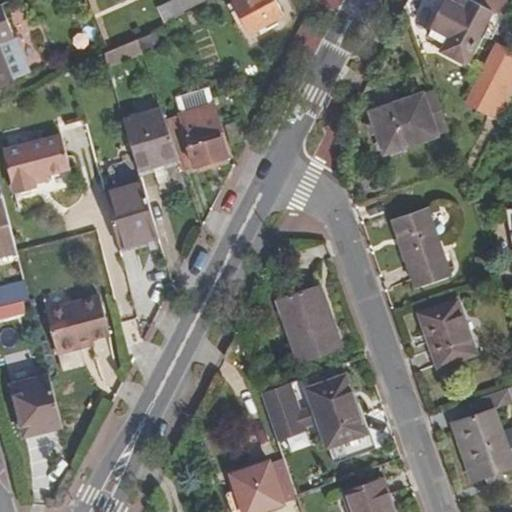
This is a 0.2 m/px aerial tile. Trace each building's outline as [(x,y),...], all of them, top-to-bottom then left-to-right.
[(3,2),(7,9),(19,4),(17,0),(7,0),(3,2)] [(173,0),(167,3),(174,17),(206,0),(173,0)] [(275,0),(235,0),(231,2),(249,34),(283,15),(275,0)] [(469,0),(445,0),(431,28),(448,36),(440,51),(464,63),(491,11),(469,0)] [(503,0),(469,0),(491,11),(502,17),(509,3),(503,0)] [(0,86),(16,80),(0,43),(16,37),(7,16),(0,19),(0,86)] [(142,53),(143,53),(160,43),(155,30),(138,40),(142,53)] [(104,52),(107,65),(142,53),(138,40),(107,51),(104,52)] [(466,102),(499,120),(511,95),(511,53),(495,45),(466,102)] [(227,77),(226,74),(209,79),(210,83),(227,77)] [(422,94),(368,112),(372,122),(365,124),(369,138),(376,137),(382,155),(436,137),(422,94)] [(123,119),(139,171),(177,159),(167,128),(161,108),(123,119)] [(214,113),(167,128),(177,159),(180,166),(181,170),(228,157),(214,113)] [(235,120),(225,122),(231,141),(241,139),(235,120)] [(36,187),(35,183),(34,178),(46,175),(71,168),(61,134),(2,150),(14,193),(36,187)] [(47,180),(46,175),(34,178),(35,183),(47,180)] [(119,248),(158,236),(142,181),(104,192),(119,248)] [(0,256),(17,252),(2,196),(0,196),(0,256)] [(426,212),(392,223),(414,285),(447,274),(426,212)] [(0,286),(0,307),(29,299),(24,280),(0,286)] [(318,285),(275,300),(298,364),(340,350),(318,285)] [(79,339),(91,336),(109,332),(100,295),(72,303),(47,311),(58,351),(58,350),(80,344),(79,339)] [(457,303),(418,316),(436,367),(475,354),(457,303)] [(85,362),(80,344),(58,350),(63,368),(85,362)] [(4,356),(10,380),(33,373),(27,350),(4,356)] [(23,436),(62,426),(49,374),(10,384),(23,436)] [(345,376),(306,390),(312,408),(298,412),(288,384),(260,394),(277,442),(305,432),(304,428),(317,424),(326,448),(365,435),(345,376)] [(476,416),(494,410),(511,404),(505,388),(471,400),(476,416)] [(511,464),(511,462),(503,435),(494,410),(476,416),(450,425),(469,478),(483,474),(496,470),(511,464)] [(511,432),(503,435),(511,462),(511,432)] [(364,460),(353,464),(356,474),(368,470),(364,460)] [(267,463),(229,476),(241,511),(257,511),(281,504),(267,463)] [(497,476),(496,470),(483,474),(485,480),(497,476)] [(393,511),(382,480),(343,494),(349,511),(393,511)]
